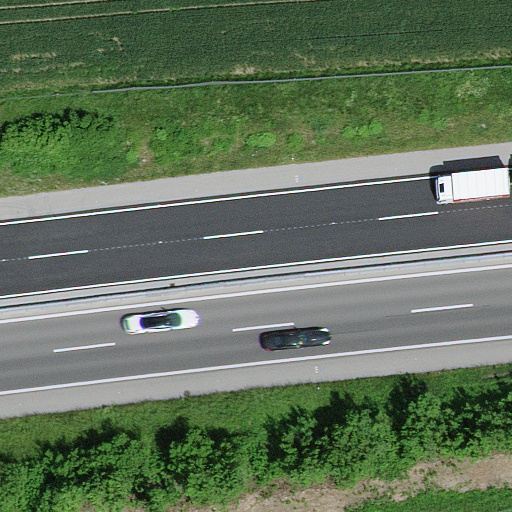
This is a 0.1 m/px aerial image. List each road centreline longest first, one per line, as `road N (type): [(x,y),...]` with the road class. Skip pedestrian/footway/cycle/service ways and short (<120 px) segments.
road 1 (motorway): [(0,356),(511,300)]
road 2 (motorway): [(511,205),(0,260)]
